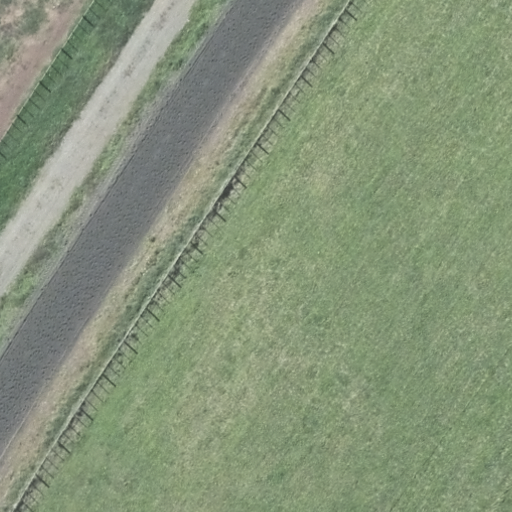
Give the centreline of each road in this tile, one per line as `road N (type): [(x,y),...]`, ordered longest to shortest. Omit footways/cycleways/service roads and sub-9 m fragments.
road 1 (track): [(0,447),(113,272),(314,0)]
road 2 (track): [(176,0),(0,265)]
